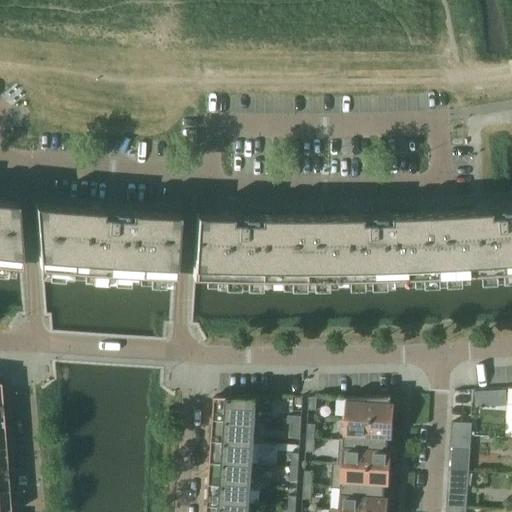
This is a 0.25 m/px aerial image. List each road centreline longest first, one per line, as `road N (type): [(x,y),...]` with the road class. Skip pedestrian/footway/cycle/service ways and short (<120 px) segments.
road 1 (unclassified): [(209,183),(208,139),(234,122),(426,121),(437,138),(438,175),(429,185)]
road 2 (residential): [(441,354),(190,352)]
road 3 (unclassified): [(429,185),(209,183)]
road 4 (residential): [(18,169),(35,324),(24,345)]
road 5 (residential): [(190,352),(180,335),(189,179)]
road 6 (unclassified): [(189,179),(107,167),(18,169)]
road 7 (residential): [(33,511),(24,345)]
road 8 (residential): [(190,352),(24,345)]
road 9 (residential): [(190,352),(185,511)]
road 10 (residential): [(435,511),(441,354)]
